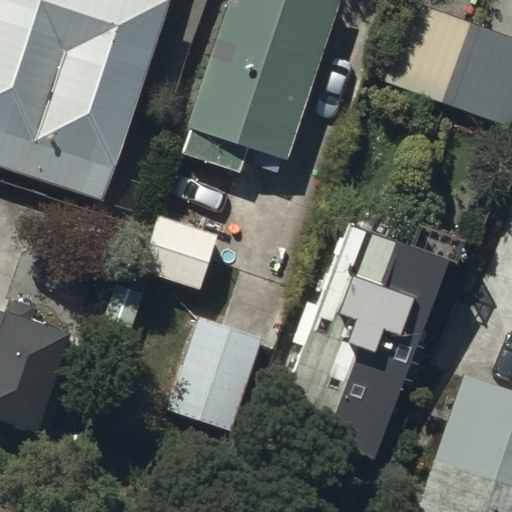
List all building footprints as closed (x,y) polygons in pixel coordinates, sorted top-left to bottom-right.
[(0,0),(0,179),(102,214),(109,192),(94,187),(156,0),(0,0)] [(330,0),(216,0),(180,113),(186,115),(177,142),(235,161),(244,134),(282,147),(330,0)] [(511,103),(511,34),(418,0),(407,0),(381,69),(507,116),(511,103)] [(442,235),(338,195),(259,403),(370,446),(415,330),(407,327),(442,235)] [(213,225),(150,203),(132,254),(195,276),(213,225)] [(0,402),(32,413),(64,308),(0,288),(0,402)] [(259,329),(195,304),(164,382),(228,407),(259,329)] [(511,511),(511,374),(462,358),(409,511),(511,511)]
